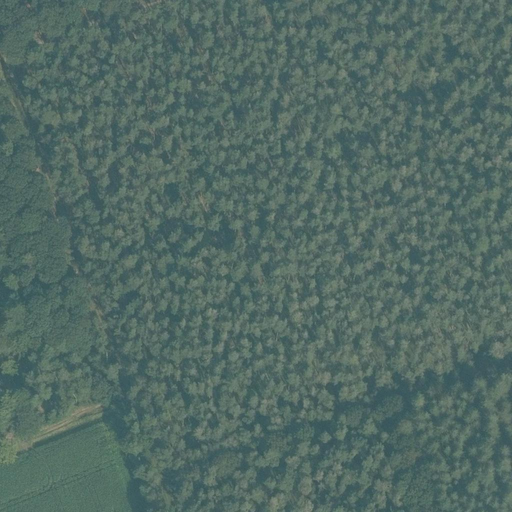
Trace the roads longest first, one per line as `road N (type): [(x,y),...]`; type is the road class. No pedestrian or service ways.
road 1 (track): [(161,511),(0,31)]
road 2 (track): [(9,53),(164,0)]
road 3 (track): [(0,450),(120,401)]
